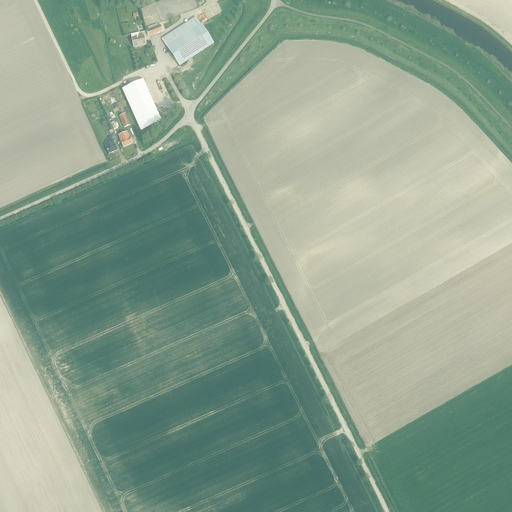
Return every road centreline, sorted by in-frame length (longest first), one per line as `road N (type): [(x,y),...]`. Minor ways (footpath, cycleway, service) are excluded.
road 1 (unclassified): [(386,511),(190,116)]
road 2 (unclassified): [(511,129),(441,62),(358,21),(277,0)]
road 3 (unclassified): [(0,218),(128,161),(190,116)]
road 4 (unclassified): [(190,116),(277,0)]
